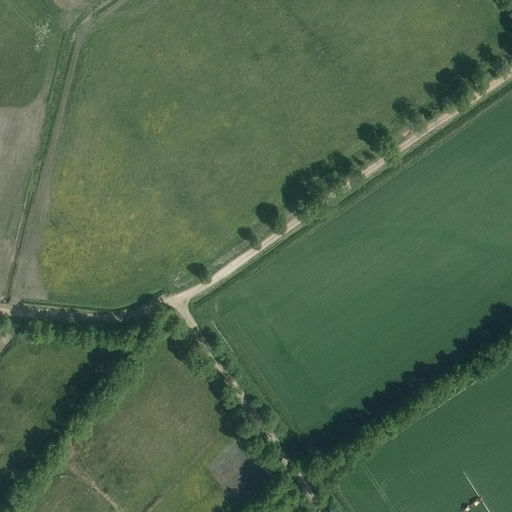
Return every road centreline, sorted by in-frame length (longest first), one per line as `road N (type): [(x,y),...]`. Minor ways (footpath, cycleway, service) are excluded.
road 1 (track): [(180,298),(511,69)]
road 2 (track): [(180,298),(323,511)]
road 3 (track): [(0,310),(110,317),(180,298)]
